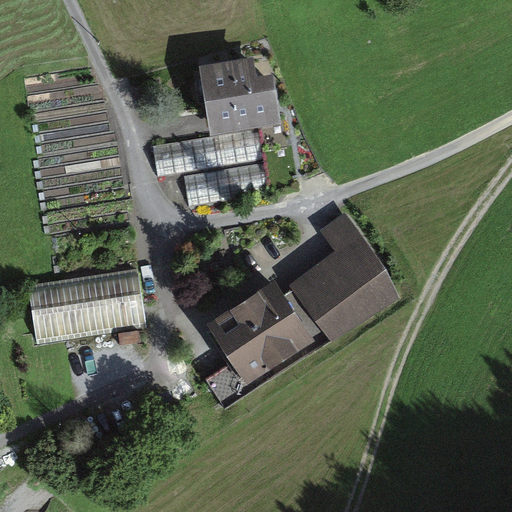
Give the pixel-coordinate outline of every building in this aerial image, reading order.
[(251,57),(201,63),(208,124),(280,115),(274,70),(253,73),(251,57)] [(263,126),(158,138),(162,172),(267,159),(263,126)] [(269,162),(189,172),(193,202),(272,192),(269,162)] [(273,273),(213,311),(241,355),(214,372),(234,402),(403,293),(350,212),(327,227),(340,248),(281,286),(273,273)] [(140,272),(32,288),(39,333),(147,317),(140,272)]
